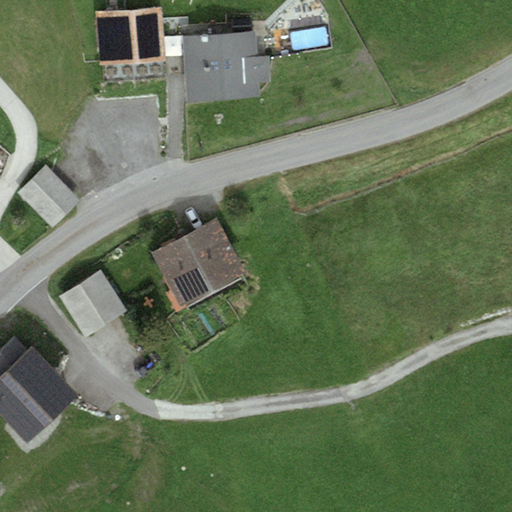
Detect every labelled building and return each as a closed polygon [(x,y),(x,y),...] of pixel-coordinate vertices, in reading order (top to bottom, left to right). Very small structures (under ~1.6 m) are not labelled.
[(160,8),(94,12),(98,65),(164,61),(160,8)] [(254,31),(181,36),(186,102),(259,97),(258,82),(270,81),(268,55),(256,56),(254,31)] [(80,201),(45,165),(16,193),(52,229),(80,201)] [(216,218),(151,252),(181,308),(246,274),(216,218)] [(99,269),(57,296),(84,337),(126,310),(99,269)] [(29,347),(0,373),(0,455),(18,474),(87,407),(29,347)] [(0,492),(18,474),(0,455),(0,492)]
